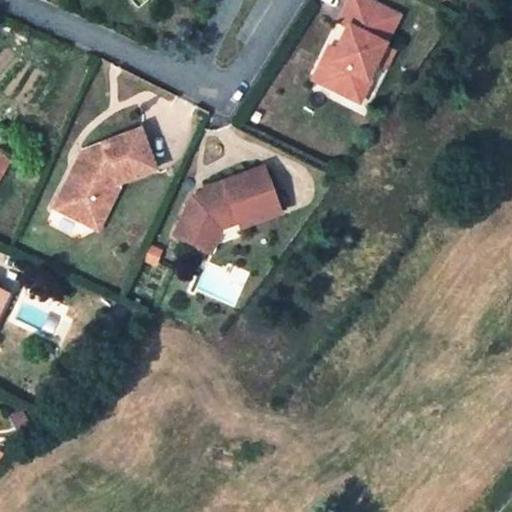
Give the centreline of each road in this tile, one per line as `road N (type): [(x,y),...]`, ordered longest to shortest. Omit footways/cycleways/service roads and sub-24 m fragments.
road 1 (residential): [(3,0),(190,80)]
road 2 (residential): [(190,80),(226,95),(289,0)]
